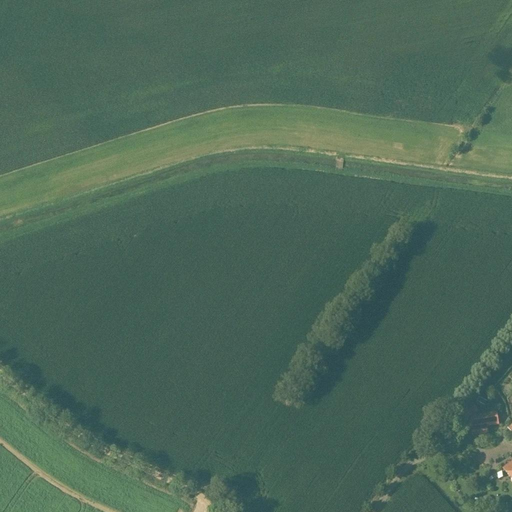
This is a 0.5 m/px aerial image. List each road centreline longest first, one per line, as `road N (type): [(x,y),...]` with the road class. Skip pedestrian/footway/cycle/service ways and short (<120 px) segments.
road 1 (track): [(0,372),(101,458),(205,511)]
road 2 (unclassified): [(369,511),(397,470),(419,457),(511,454)]
